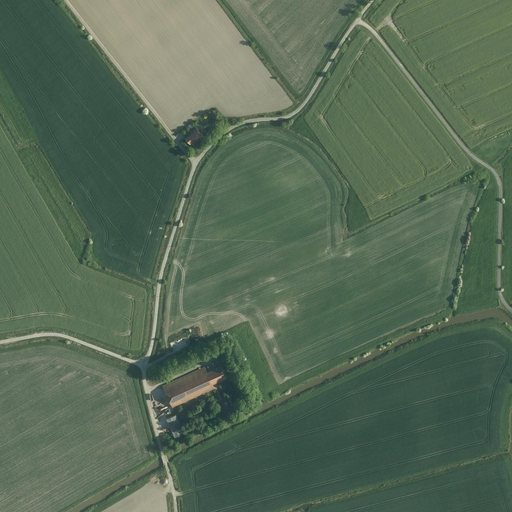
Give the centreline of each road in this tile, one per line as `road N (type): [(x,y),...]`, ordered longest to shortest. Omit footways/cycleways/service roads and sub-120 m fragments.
road 1 (unclassified): [(372,0),(306,99),(285,118),(256,116),(218,133),(194,164),(160,268),(144,365),(54,332),(0,342)]
road 2 (track): [(511,310),(499,289),(499,176),(473,157),(355,18)]
road 3 (track): [(63,0),(194,164)]
road 4 (track): [(144,365),(175,511)]
